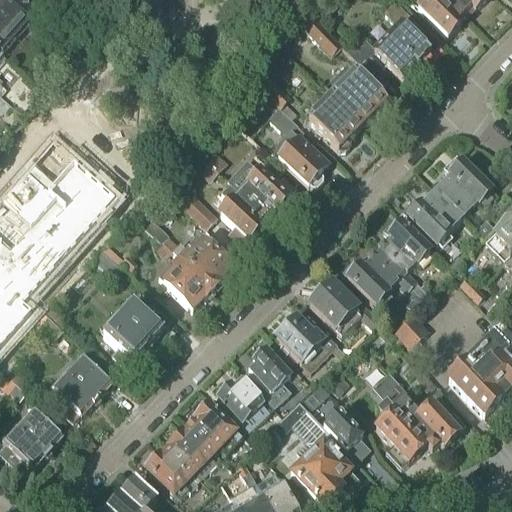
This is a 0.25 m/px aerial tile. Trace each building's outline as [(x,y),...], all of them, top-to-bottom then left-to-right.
[(26,0),(0,0),(0,15),(28,25),(26,0)] [(215,0),(216,8),(236,6),(236,16),(254,15),(253,5),(259,5),(259,0),(215,0)] [(458,29),(465,22),(441,0),(419,0),(411,9),(418,16),(417,17),(447,46),(461,32),(458,29)] [(441,0),(465,22),(471,16),(474,18),(487,5),(482,0),(441,0)] [(327,3),(311,19),(320,28),(336,12),(327,3)] [(430,64),(440,53),(393,7),(383,19),(400,35),(378,58),(360,41),(344,57),(372,84),(380,75),(383,78),(386,75),(403,92),(404,91),(412,91),(418,85),(418,77),(429,65),(430,64)] [(0,56),(28,25),(0,15),(0,56)] [(38,29),(50,33),(53,25),(41,20),(38,29)] [(341,54),(308,21),(298,31),(309,42),(303,48),(312,58),(318,52),(330,64),(341,54)] [(47,42),(50,33),(38,29),(35,37),(47,42)] [(325,99),(362,135),(374,123),(375,124),(381,124),(387,118),(386,112),(348,75),(325,99)] [(279,116),(290,105),(259,76),(248,88),(277,115),(278,115),(279,116)] [(350,147),(362,135),(325,99),(302,122),(339,159),(346,159),(351,154),(351,148),(350,147)] [(305,140),(279,116),(278,115),(277,115),(267,127),(286,144),(271,160),(277,165),(286,174),(308,194),(309,193),(311,196),(313,195),(317,195),(322,190),(321,189),(322,184),(320,182),(322,181),(321,180),(328,173),(299,146),(305,140)] [(217,162),(208,171),(209,173),(217,180),(227,170),(217,162)] [(435,199),(462,227),(474,239),(480,233),(468,221),(476,213),(477,213),(490,200),(462,171),(461,172),(457,167),(453,167),(444,176),(444,180),(449,184),(448,184),(449,185),(435,199)] [(275,194),(260,180),(247,168),(226,190),(230,193),(230,192),(268,228),(288,207),(295,199),(282,187),(275,194)] [(0,351),(120,215),(70,171),(51,191),(44,185),(36,193),(23,181),(0,207),(0,351)] [(209,173),(208,171),(199,181),(209,190),(217,180),(209,173)] [(248,250),(268,228),(230,192),(230,193),(222,201),(232,210),(220,222),(235,237),(228,244),(241,256),(248,249),(248,250)] [(407,226),(436,255),(437,253),(441,257),(451,247),(448,243),(449,241),(448,241),(462,227),(435,199),(421,214),(421,213),(420,214),(416,209),(411,209),(403,217),(403,222),(408,226),(407,226)] [(182,215),(205,238),(217,226),(193,203),(182,215)] [(503,272),(511,262),(511,225),(485,253),(503,272)] [(425,310),(434,301),(431,298),(424,291),(423,290),(420,294),(416,290),(416,289),(408,280),(429,260),(409,240),(401,231),(400,232),(395,227),(382,239),(388,245),(387,245),(388,246),(374,261),(422,308),(425,310)] [(162,251),(172,260),(177,254),(168,245),(162,251)] [(190,277),(213,299),(221,291),(219,289),(231,277),(220,267),(202,249),(202,250),(196,245),(185,256),(187,259),(180,267),(190,277)] [(167,265),(172,260),(162,251),(158,256),(167,265)] [(466,257),(449,273),(453,276),(469,260),(466,257)] [(101,258),(93,267),(111,283),(119,275),(101,258)] [(422,308),(374,261),(360,274),(359,274),(354,269),(341,281),(347,287),(346,287),(374,315),(375,315),(380,320),(392,307),(387,302),(388,302),(387,301),(396,292),(405,301),(406,300),(418,312),(422,308)] [(131,277),(137,271),(128,262),(122,268),(131,277)] [(511,262),(503,272),(511,281),(511,280),(511,262)] [(205,308),(213,299),(190,277),(180,267),(173,275),(170,272),(159,285),(164,290),(163,291),(192,318),(203,306),(205,308)] [(476,295),(468,286),(460,293),(468,302),(476,295)] [(332,291),(331,292),(308,314),(340,346),(360,326),(360,325),(354,319),(357,317),(332,291)] [(484,303),(476,295),(468,302),(477,311),(484,303)] [(146,358),(152,352),(150,350),(162,338),(132,310),(102,343),(118,357),(112,364),(126,377),(132,370),(145,356),(146,358)] [(52,313),(45,322),(61,336),(68,328),(52,313)] [(372,337),(380,329),(367,317),(360,325),(360,326),(372,337)] [(62,337),(45,322),(36,332),(53,348),(62,337)] [(412,322),(394,340),(410,357),(428,339),(412,322)] [(312,344),(296,327),(275,347),(301,373),(306,377),(317,366),(324,359),(325,360),(329,357),(315,342),(312,344)] [(511,396),(511,349),(496,334),(487,342),(491,346),(476,360),(472,357),(459,369),(463,373),(448,388),(483,425),(511,396)] [(274,417),(291,402),(282,392),(290,384),(266,358),(252,370),(254,373),(248,379),(257,390),(253,394),(274,417)] [(80,426),(110,393),(81,366),(51,399),(66,413),(60,421),(73,432),(80,425),(80,426)] [(9,398),(15,392),(10,387),(0,377),(0,393),(7,401),(9,398)] [(26,402),(35,392),(19,377),(10,387),(15,392),(26,402)] [(407,471),(408,472),(427,455),(403,429),(401,427),(412,417),(410,415),(402,406),(398,402),(397,401),(394,398),(398,394),(389,383),(372,397),(385,412),(377,419),(385,428),(376,437),(393,455),(385,462),(400,478),(407,471)] [(428,399),(435,393),(429,386),(422,393),(428,399)] [(217,406),(248,439),(269,420),(240,389),(234,395),(232,392),(217,406)] [(20,408),(26,402),(15,392),(9,398),(20,408)] [(430,414),(425,418),(400,392),(398,394),(394,398),(397,401),(398,402),(402,406),(410,415),(412,417),(401,427),(403,429),(427,455),(432,460),(440,453),(443,457),(458,444),(457,443),(465,436),(434,404),(427,411),(430,414)] [(298,411),(307,421),(321,406),(312,397),(298,411)] [(355,472),(345,461),(321,436),(307,421),(298,411),(291,418),(271,436),(280,445),(292,434),(308,450),(313,446),(320,453),(289,483),(316,511),(330,511),(332,510),(332,505),(340,498),(345,504),(358,491),(349,481),(357,474),(355,472)] [(225,463),(232,455),(241,446),(235,440),(209,415),(195,429),(196,430),(189,437),(189,438),(191,438),(215,461),(219,457),(225,463)] [(32,479),(62,446),(32,419),(2,452),(5,455),(0,460),(0,463),(16,478),(23,471),(32,479)] [(361,446),(337,421),(321,436),(345,461),(355,472),(367,460),(357,449),(361,446)] [(215,461),(191,438),(189,438),(189,437),(182,444),(181,443),(168,456),(201,487),(209,479),(210,479),(216,472),(210,466),(215,461)] [(266,449),(257,458),(265,467),(271,462),(272,455),(266,449)] [(201,487),(168,456),(169,457),(161,465),(160,464),(158,467),(154,463),(150,463),(144,469),(144,473),(148,477),(146,479),(178,510),(189,499),(190,500),(197,492),(197,491),(201,487)] [(242,484),(248,480),(242,469),(236,473),(242,484)] [(248,480),(242,484),(248,494),(254,490),(248,480)] [(258,506),(261,511),(289,511),(275,486),(261,494),(265,502),(258,506)] [(154,511),(134,492),(115,511),(154,511)] [(258,506),(251,495),(230,507),(231,509),(232,511),(261,511),(258,506)]
